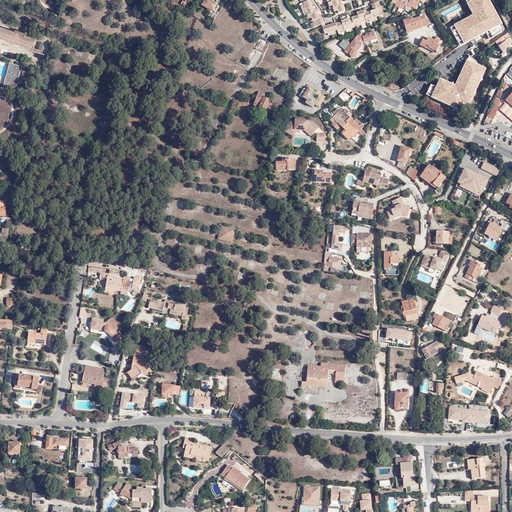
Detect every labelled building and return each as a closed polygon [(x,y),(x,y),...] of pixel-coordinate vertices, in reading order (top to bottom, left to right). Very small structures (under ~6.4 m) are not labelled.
[(217,3),(212,0),(204,0),(202,4),(213,10),(217,3)] [(324,23),(327,22),(325,15),(324,13),(321,14),(320,10),(319,7),(316,8),(315,4),(313,0),(303,0),(305,2),(307,1),(308,3),(309,6),(310,11),(311,14),(313,13),(314,16),(315,19),(318,18),(320,25),(324,23)] [(477,21),(493,45),(497,42),(511,31),(494,0),(484,0),(485,2),(489,0),(491,4),(492,4),(502,20),(499,22),(500,23),(495,26),(492,22),(487,15),(477,21)] [(383,8),(382,2),(381,2),(375,4),(375,5),(377,10),(380,9),(383,8)] [(340,13),(347,11),(345,4),(342,5),(338,6),(339,10),(340,13)] [(209,15),(215,18),(219,11),(215,9),(214,12),(211,10),(209,15)] [(360,13),(361,14),(362,19),(368,17),(369,19),(372,19),(375,17),(379,16),(382,15),(381,12),(380,9),(377,10),(373,11),(370,13),(369,10),(366,10),(360,13)] [(424,12),(407,18),(407,19),(405,20),(408,31),(428,25),(424,12)] [(362,19),(361,14),(355,16),(355,17),(357,23),(359,22),(363,21),(362,19)] [(333,16),(326,18),(329,24),(335,22),(333,16)] [(351,18),(351,17),(344,20),(345,20),(338,23),(337,21),(331,23),(328,25),(325,26),(327,33),(330,32),(333,31),(337,29),(339,28),(340,30),(347,27),(346,27),(350,25),(353,24),(351,18)] [(0,34),(20,41),(31,44),(34,36),(24,33),(25,31),(8,26),(8,28),(0,25),(0,34)] [(466,27),(461,32),(465,37),(470,34),(466,27)] [(365,36),(365,37),(367,41),(378,37),(376,31),(368,33),(369,35),(365,36)] [(511,35),(511,31),(497,42),(504,52),(505,54),(508,51),(507,50),(511,44),(511,41),(509,37),(511,35)] [(0,37),(31,47),(31,44),(20,41),(0,34),(0,37)] [(351,44),(347,49),(354,56),(355,56),(356,57),(357,57),(359,57),(359,56),(360,56),(360,55),(360,54),(360,53),(360,52),(359,51),(364,44),(361,41),(363,38),(362,37),(359,35),(351,44)] [(424,39),(422,44),(428,48),(429,46),(437,51),(443,40),(436,36),(434,39),(430,37),(428,41),(424,39)] [(407,54),(400,58),(403,63),(410,59),(407,54)] [(476,58),(471,64),(474,66),(461,82),(476,95),(477,94),(480,90),(484,85),(482,84),(487,78),(488,68),(476,58)] [(0,82),(5,84),(10,62),(0,59),(0,82)] [(4,86),(17,89),(23,65),(10,62),(5,84),(4,86)] [(275,69),(273,78),(286,81),(288,72),(275,69)] [(423,91),(429,87),(425,81),(419,86),(423,91)] [(314,88),(309,85),(307,89),(303,95),(307,98),(305,101),(313,106),(315,103),(319,106),(325,96),(321,93),(314,88)] [(412,91),(415,96),(421,93),(418,87),(412,91)] [(267,107),(274,109),(275,106),(281,108),(283,103),(269,97),(269,96),(265,95),(266,92),(259,90),(253,108),(260,110),(261,107),(266,108),(267,107)] [(495,97),(487,116),(494,119),(501,100),(495,97)] [(511,105),(506,100),(504,102),(505,103),(499,110),(511,121),(511,105)] [(335,114),(331,119),(330,119),(333,122),(332,123),(336,128),(340,124),(345,128),(342,131),(348,136),(352,133),(354,135),(359,130),(362,127),(364,125),(356,116),(353,119),(351,117),(354,114),(347,107),(344,110),(341,108),(335,114)] [(313,121),(308,120),(308,118),(303,118),(303,116),(295,116),(295,120),(290,119),(284,129),(292,134),(296,128),(301,129),(306,129),(311,134),(319,126),(313,121)] [(359,130),(364,135),(368,132),(362,127),(359,130)] [(350,140),(356,145),(365,137),(359,131),(350,140)] [(412,148),(405,146),(404,151),(401,151),(398,159),(399,160),(405,161),(407,162),(412,148)] [(275,169),(287,169),(296,168),(295,157),(282,158),(282,160),(276,161),(276,162),(274,162),(275,169)] [(484,161),(481,168),(496,176),(500,169),(484,161)] [(410,165),(406,173),(409,175),(410,176),(414,167),(410,165)] [(438,172),(440,169),(434,165),(432,168),(433,169),(430,172),(427,170),(423,174),(423,179),(426,181),(427,178),(434,183),(433,185),(438,188),(445,178),(438,172)] [(421,171),(414,167),(410,176),(417,179),(421,171)] [(324,170),(315,169),(313,181),(331,183),(332,173),(323,172),(324,170)] [(380,175),(364,171),(361,181),(356,180),(355,184),(362,186),(364,182),(376,186),(376,187),(379,188),(380,186),(385,187),(387,179),(382,177),(381,179),(379,178),(380,175)] [(423,179),(423,174),(421,178),(437,190),(438,188),(433,185),(434,183),(427,178),(426,181),(423,179)] [(473,176),(474,184),(481,182),(479,175),(473,176)] [(477,201),(474,184),(462,186),(463,187),(464,192),(466,203),(477,201)] [(402,198),(392,202),(395,209),(387,212),(390,218),(401,213),(402,216),(409,217),(411,207),(405,206),(402,198)] [(368,206),(368,204),(354,202),(352,214),(359,215),(373,217),(374,207),(368,206)] [(503,228),(491,222),(486,233),(491,235),(490,236),(497,240),(503,228)] [(236,227),(221,224),(218,237),(232,241),(236,227)] [(345,234),(345,227),(332,226),(330,248),(341,251),(342,244),(338,243),(337,243),(338,234),(345,234)] [(473,238),(482,242),(485,236),(476,231),(473,238)] [(456,233),(438,232),(437,236),(434,236),(434,242),(456,244),(456,233)] [(371,233),(351,234),(351,243),(356,243),(356,248),(371,247),(371,233)] [(449,254),(441,250),(437,258),(437,259),(433,258),(427,255),(425,259),(423,258),(421,262),(423,263),(421,266),(428,269),(429,267),(435,270),(438,271),(439,269),(442,271),(449,254)] [(390,252),(385,253),(385,268),(391,268),(391,266),(399,266),(399,254),(389,254),(390,252)] [(325,255),(324,264),(328,265),(328,267),(337,269),(338,265),(340,265),(341,259),(329,257),(330,255),(325,255)] [(465,277),(475,282),(477,277),(479,273),(481,274),(485,267),(474,262),(475,260),(471,258),(467,265),(470,266),(465,277)] [(123,280),(107,278),(107,282),(105,290),(114,292),(121,293),(121,291),(123,281),(123,280)] [(130,282),(123,281),(121,291),(128,293),(130,282)] [(415,298),(404,300),(405,310),(403,311),(404,316),(406,315),(407,320),(411,320),(410,315),(418,313),(416,302),(415,302),(415,298)] [(168,302),(164,301),(162,309),(166,311),(166,309),(169,309),(169,314),(181,316),(180,319),(184,320),(186,308),(167,304),(168,302)] [(454,317),(448,315),(446,318),(435,313),(433,317),(436,318),(433,325),(447,331),(451,320),(452,321),(454,317)] [(490,318),(483,315),(478,327),(492,333),(493,331),(497,333),(498,330),(501,329),(503,324),(497,321),(490,319),(490,318)] [(0,327),(7,329),(12,330),(13,325),(13,320),(0,318),(0,327)] [(92,321),(90,331),(103,333),(104,335),(107,336),(114,345),(121,341),(117,335),(120,333),(112,321),(104,326),(102,326),(103,323),(92,321)] [(30,333),(28,346),(34,347),(34,344),(46,346),(47,335),(30,333)] [(436,343),(422,350),(426,359),(440,353),(436,343)] [(146,374),(149,360),(143,359),(144,351),(135,349),(131,371),(126,374),(131,382),(141,375),(140,373),(146,374)] [(466,357),(455,353),(453,360),(464,363),(466,357)] [(300,382),(300,387),(306,388),(306,385),(317,386),(326,387),(327,374),(335,375),(334,384),(343,384),(344,365),(320,364),(320,367),(307,366),(305,382),(300,382)] [(96,389),(103,390),(104,383),(105,379),(103,379),(105,371),(86,368),(84,387),(96,389)] [(493,378),(477,371),(475,376),(470,374),(467,381),(472,383),(483,389),(482,390),(491,394),(494,387),(498,389),(503,380),(494,376),(493,378)] [(32,388),(32,390),(37,391),(39,377),(34,376),(33,377),(19,375),(18,386),(32,388)] [(160,394),(178,395),(179,388),(180,385),(161,383),(160,394)] [(404,394),(395,394),(395,409),(396,411),(400,411),(402,409),(408,409),(409,390),(404,390),(404,394)] [(145,395),(122,391),(120,408),(126,408),(127,401),(137,403),(137,406),(143,408),(145,395)] [(193,408),(208,409),(209,396),(206,396),(206,398),(194,397),(193,408)] [(490,410),(449,407),(447,420),(473,424),(473,421),(488,423),(490,410)] [(45,448),(51,449),(52,446),(68,447),(69,440),(58,439),(53,438),(53,437),(46,436),(45,448)] [(93,439),(79,438),(78,459),(92,460),(92,450),(93,439)] [(112,444),(108,447),(111,452),(115,450),(116,451),(116,452),(117,452),(117,453),(118,454),(119,455),(124,455),(124,457),(129,457),(129,455),(133,455),(133,458),(139,458),(138,449),(130,449),(130,448),(128,448),(127,444),(121,444),(119,441),(113,445),(112,444)] [(11,454),(21,453),(21,442),(10,442),(11,454)] [(221,457),(229,447),(224,442),(215,452),(221,457)] [(201,445),(200,447),(194,446),(184,444),(183,449),(186,450),(184,458),(195,460),(195,459),(196,456),(205,458),(204,461),(209,462),(212,448),(201,445)] [(412,453),(404,454),(405,464),(402,464),(402,476),(397,477),(398,486),(410,486),(410,484),(415,484),(414,477),(413,477),(411,460),(413,460),(412,453)] [(483,458),(471,459),(472,465),(473,465),(473,468),(470,468),(471,479),(485,478),(483,458)] [(228,478),(242,487),(248,477),(239,471),(240,470),(232,465),(231,467),(226,464),(220,472),(228,478)] [(86,478),(75,478),(75,490),(86,490),(86,478)] [(227,479),(240,489),(242,487),(228,478),(227,479)] [(146,488),(142,488),(137,488),(137,491),(134,491),(131,489),(132,487),(127,484),(125,487),(118,483),(114,490),(121,494),(120,495),(125,499),(126,498),(133,502),(132,508),(142,508),(142,504),(152,504),(153,494),(152,494),(152,489),(146,488)] [(319,487),(304,486),(303,504),(318,504),(319,487)] [(351,489),(332,488),(331,503),(343,504),(342,509),(349,510),(349,501),(351,501),(351,489)] [(372,508),(370,493),(362,494),(362,500),(360,500),(361,510),(372,508)] [(480,511),(481,511),(491,511),(491,504),(489,503),(489,497),(479,496),(478,497),(475,497),(466,496),(466,500),(472,501),(471,511),(480,511)] [(415,511),(415,508),(417,507),(417,506),(417,505),(416,504),(415,503),(414,503),(413,503),(412,504),(412,505),(403,505),(404,510),(406,510),(406,511),(415,511)]
